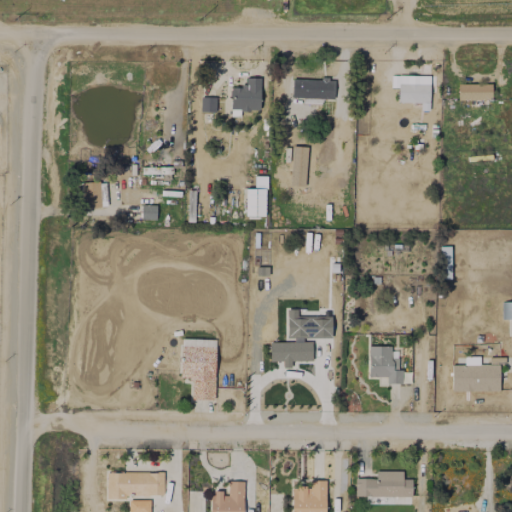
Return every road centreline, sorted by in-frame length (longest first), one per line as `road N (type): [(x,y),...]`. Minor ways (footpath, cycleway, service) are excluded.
road 1 (residential): [(0,35),(511,29)]
road 2 (residential): [(25,425),(511,429)]
road 3 (residential): [(23,511),(36,36)]
